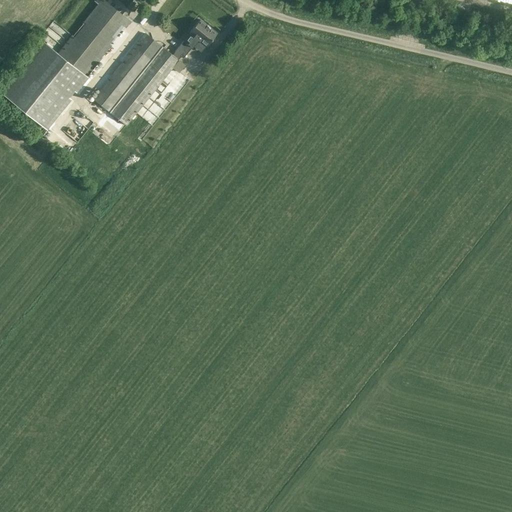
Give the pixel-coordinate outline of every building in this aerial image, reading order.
[(43,42),(2,94),(47,130),(71,99),(69,97),(74,91),(76,93),(88,78),(86,76),(100,58),(96,55),(121,24),(125,27),(130,21),(124,17),(103,0),(101,0),(58,54),(43,42)] [(123,0),(122,3),(131,11),(139,0),(123,0)] [(217,33),(200,20),(189,33),(182,43),(189,49),(196,39),(206,47),(217,33)] [(179,61),(146,34),(93,100),(126,127),(173,69),(184,78),(191,70),(179,61)] [(116,136),(120,131),(107,120),(103,125),(116,136)] [(76,141),(87,131),(82,126),(71,136),(76,141)]
